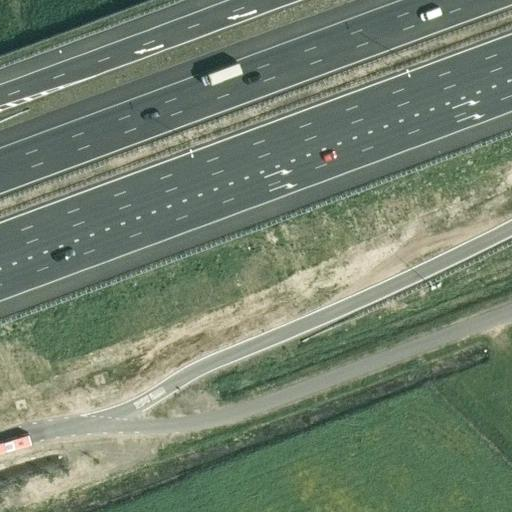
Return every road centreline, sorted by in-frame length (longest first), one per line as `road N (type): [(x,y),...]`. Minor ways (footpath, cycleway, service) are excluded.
road 1 (motorway): [(0,246),(511,56)]
road 2 (unclassified): [(0,441),(47,430),(201,422),(511,311)]
road 3 (motorway): [(456,0),(0,171)]
road 4 (motorway): [(255,0),(0,92)]
